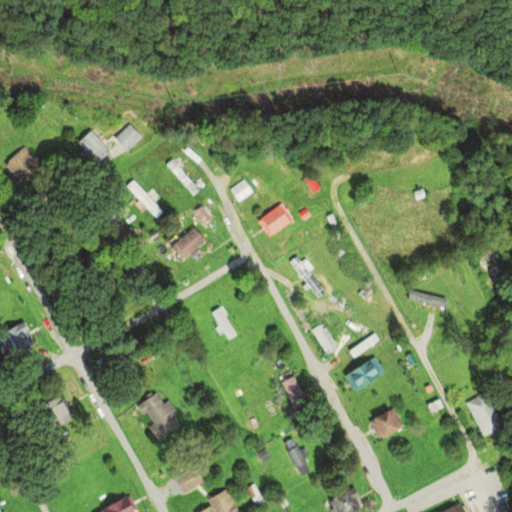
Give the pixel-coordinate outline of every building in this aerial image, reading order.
[(115,158),(104,145),(130,123),(141,136),(115,158)] [(89,131),(107,153),(92,165),(74,144),(89,131)] [(19,183),(1,161),(24,144),(41,166),(19,183)] [(164,164),(173,157),(199,187),(190,194),(164,164)] [(300,181),(311,174),(319,189),(307,195),(300,181)] [(152,218),(123,185),(131,177),(161,210),(152,218)] [(237,201),(229,188),(245,178),(253,192),(237,201)] [(256,221),(279,203),(291,220),(268,237),(256,221)] [(209,220),(200,208),(194,213),(203,225),(209,220)] [(191,226),(204,240),(179,262),(166,248),(191,226)] [(289,261),(297,254),(326,289),(317,297),(289,261)] [(210,312),(219,307),(235,334),(226,339),(210,312)] [(0,357),(0,332),(22,321),(35,347),(3,363),(0,357)] [(311,329),(324,322),(337,347),(325,353),(311,329)] [(352,391),(341,372),(372,354),(383,373),(352,391)] [(278,384),(287,402),(301,395),(292,377),(278,384)] [(60,394),(72,419),(48,431),(36,406),(60,394)] [(135,408),(155,394),(162,404),(168,400),(175,411),(169,415),(177,426),(158,439),(135,408)] [(464,404),(484,395),(499,428),(479,436),(464,404)] [(365,420),(391,406),(401,426),(376,439),(365,420)] [(204,482),(192,467),(173,481),(186,497),(204,482)] [(354,486),(364,506),(351,511),(330,511),(324,500),(354,486)] [(236,511),(227,491),(205,501),(208,508),(200,511),(236,511)] [(95,511),(128,494),(138,511),(95,511)]
